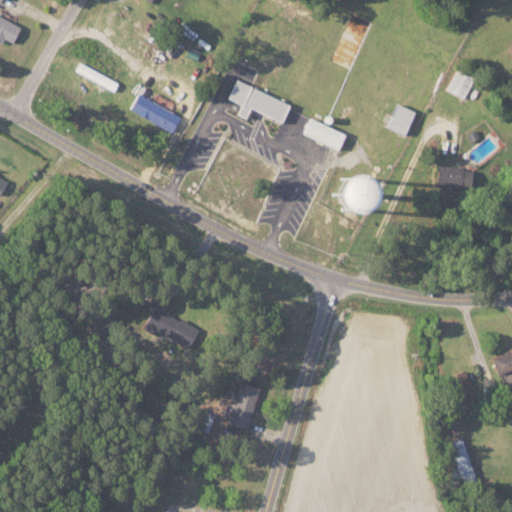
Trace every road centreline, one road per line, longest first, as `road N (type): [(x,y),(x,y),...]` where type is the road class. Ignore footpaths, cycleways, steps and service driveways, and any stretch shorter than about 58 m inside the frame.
road 1 (residential): [(0,99),(178,205),(335,280),(410,295),(511,296)]
road 2 (residential): [(268,511),(335,280)]
road 3 (residential): [(19,110),(79,0)]
